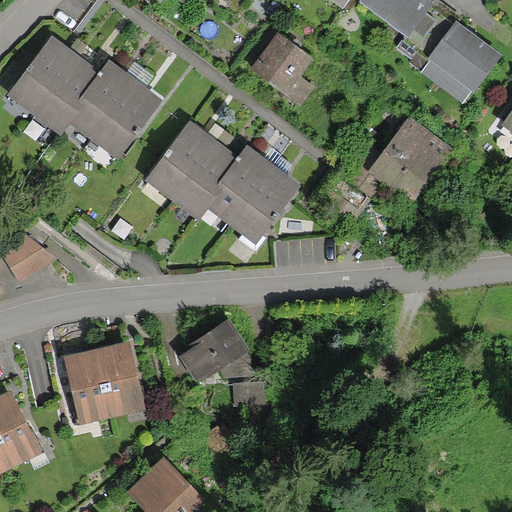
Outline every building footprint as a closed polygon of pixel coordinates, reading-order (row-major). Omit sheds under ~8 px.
[(331,0),(344,9),(350,0),(331,0)] [(409,38),(433,6),(424,0),(365,0),(362,4),(409,38)] [(468,87),(494,51),(469,32),(450,18),(423,54),(468,87)] [(300,78),(311,64),(276,38),(251,72),(300,109),(315,89),(300,78)] [(75,108),(100,75),(90,67),(65,49),(52,39),(9,98),(63,139),(70,126),(81,112),(75,108)] [(120,164),(165,105),(147,91),(123,74),(109,63),(100,75),(75,108),(81,112),(70,126),(120,164)] [(511,104),(501,119),(511,127),(511,104)] [(407,203),(446,150),(403,118),(379,151),(366,141),(338,179),(369,202),(382,185),(407,203)] [(217,193),(240,163),(191,126),(145,185),(198,226),(211,212),(222,196),(217,193)] [(255,246),(299,188),(249,150),(240,163),(217,193),(222,196),(211,212),(255,246)] [(0,252),(19,282),(57,261),(27,237),(0,252)] [(242,375),(242,348),(222,317),(174,354),(194,379),(209,370),(218,378),(242,375)] [(126,342),(61,356),(67,386),(74,422),(139,409),(132,372),(126,342)] [(236,402),(264,401),(264,379),(235,380),(236,402)] [(0,467),(35,450),(19,418),(6,390),(0,392),(0,467)] [(142,511),(179,511),(196,497),(158,457),(122,492),(142,511)]
